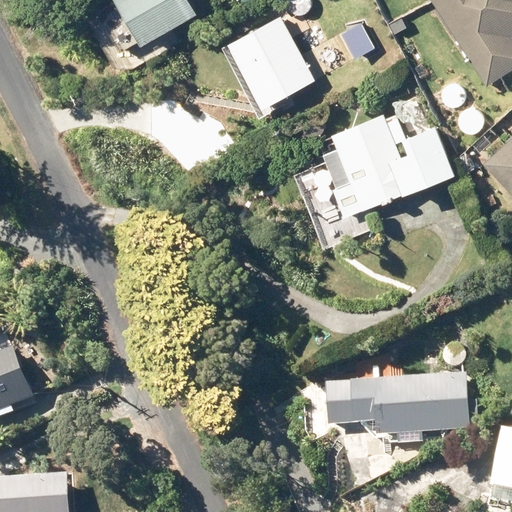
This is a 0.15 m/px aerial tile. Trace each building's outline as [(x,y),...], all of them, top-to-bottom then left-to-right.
[(187,0),(113,0),(134,38),(192,8),(187,0)] [(511,0),(429,0),(482,83),(511,63),(511,40),(507,34),(511,30),(511,0)] [(276,11),(223,38),(256,103),(309,76),(276,11)] [(332,185),(329,186),(340,213),(427,180),(424,171),(448,162),(435,126),(407,137),(412,150),(396,156),(391,141),(403,137),(394,112),(382,117),(380,111),(328,131),(334,145),(319,150),(332,185)] [(511,125),(478,157),(510,192),(508,194),(511,198),(511,125)] [(453,155),(460,170),(472,165),(464,149),(453,155)] [(8,346),(0,348),(0,407),(28,396),(8,346)] [(461,365),(437,367),(438,374),(320,383),(323,424),(370,420),(371,436),(386,434),(386,442),(393,441),(393,443),(419,441),(419,439),(440,437),(440,430),(467,428),(467,421),(477,420),(475,399),(467,399),(465,372),(461,373),(461,365)] [(511,430),(498,428),(488,486),(511,490),(511,430)] [(378,441),(366,440),(366,436),(340,435),(339,484),(365,485),(365,481),(394,464),(378,441)] [(64,511),(62,474),(0,477),(0,511),(64,511)]
